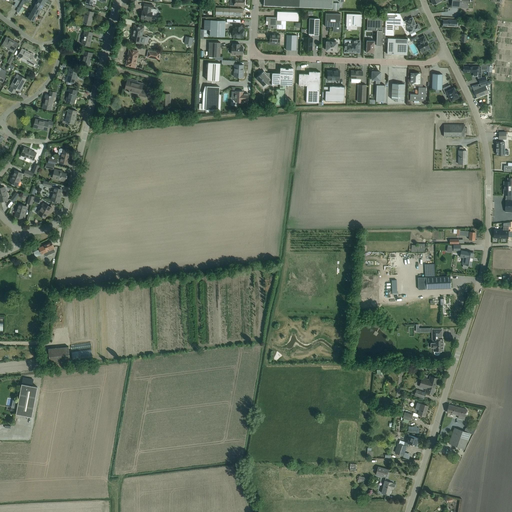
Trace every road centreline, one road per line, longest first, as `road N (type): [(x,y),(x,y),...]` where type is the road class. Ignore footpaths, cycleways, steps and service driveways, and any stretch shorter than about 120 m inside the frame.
road 1 (unclassified): [(407,511),(479,285),(488,227),(483,136),(446,54)]
road 2 (unclassified): [(20,233),(40,232),(65,206),(118,0)]
road 3 (residential): [(254,53),(423,63),(446,54)]
